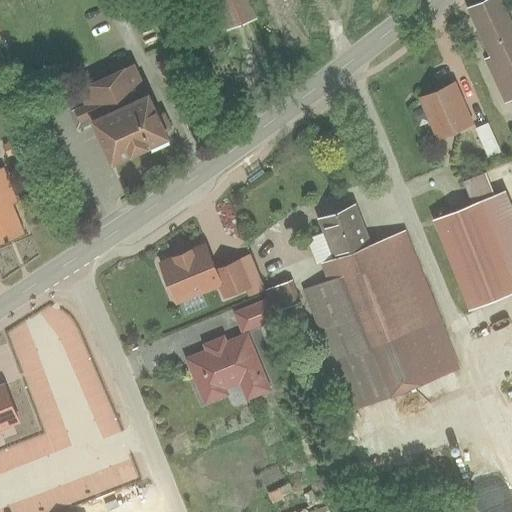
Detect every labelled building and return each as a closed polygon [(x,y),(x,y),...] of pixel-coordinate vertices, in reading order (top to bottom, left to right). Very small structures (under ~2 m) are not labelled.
[(218,0),(231,27),(260,14),(253,0),(218,0)] [(511,8),(508,0),(489,0),(471,8),(492,56),(489,57),(507,99),(511,97),(511,8)] [(139,61),(83,87),(96,117),(152,91),(139,61)] [(456,79),(422,93),(439,136),(473,122),(456,79)] [(116,161),(173,135),(153,91),(152,91),(96,117),(116,161)] [(491,119),(478,125),(490,155),(504,150),(491,119)] [(8,164),(0,167),(0,244),(29,233),(17,202),(22,200),(8,164)] [(498,190),(490,171),(469,180),(477,199),(498,190)] [(477,199),(437,215),(475,309),(511,294),(511,187),(511,185),(498,190),(477,199)] [(358,202),(327,214),(343,254),(375,242),(358,202)] [(462,364),(406,229),(375,242),(343,254),(328,260),(337,282),(312,292),(358,406),(462,364)] [(164,264),(177,299),(225,282),(219,266),(212,249),(201,253),(199,245),(177,254),(179,259),(164,264)] [(229,293),(262,281),(252,253),(219,266),(225,282),(229,293)] [(275,318),(267,298),(235,311),(243,331),(275,318)] [(209,349),(189,357),(207,404),(229,396),(225,384),(242,378),(250,398),(275,388),(253,332),(230,341),(227,334),(206,342),(209,349)] [(2,429),(21,421),(5,383),(0,384),(0,433),(4,432),(2,429)] [(412,481),(457,472),(452,448),(408,456),(412,481)]
